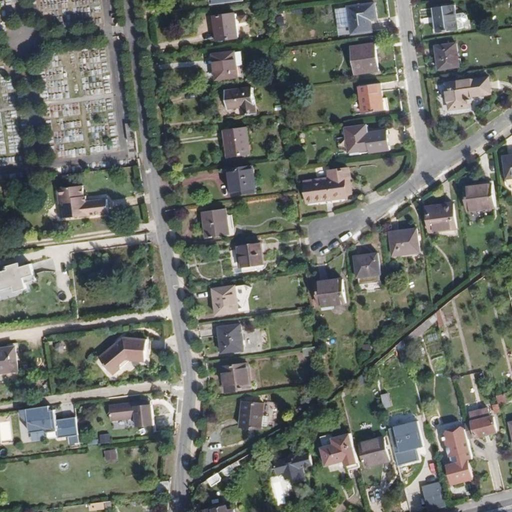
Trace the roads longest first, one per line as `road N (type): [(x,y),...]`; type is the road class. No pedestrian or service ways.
road 1 (residential): [(176,511),(188,385),(161,225)]
road 2 (residential): [(161,225),(130,0)]
road 3 (residential): [(431,171),(402,0)]
road 4 (residential): [(161,225),(0,246)]
